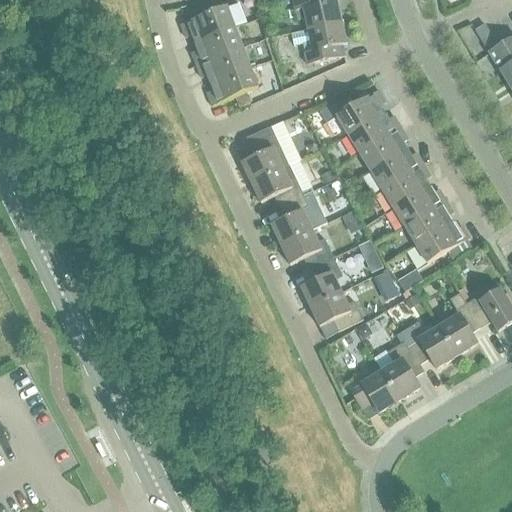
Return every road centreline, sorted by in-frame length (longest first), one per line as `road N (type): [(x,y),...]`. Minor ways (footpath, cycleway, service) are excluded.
road 1 (secondary): [(170,511),(0,171)]
road 2 (residential): [(374,462),(353,443),(204,136)]
road 3 (residential): [(486,233),(385,60)]
road 4 (residential): [(204,136),(385,60)]
road 5 (residential): [(511,199),(418,42)]
road 6 (residential): [(374,462),(394,441),(511,372)]
road 7 (residential): [(204,136),(175,77),(154,0)]
